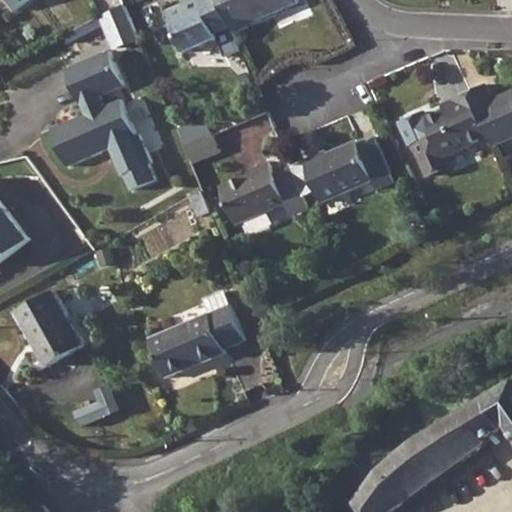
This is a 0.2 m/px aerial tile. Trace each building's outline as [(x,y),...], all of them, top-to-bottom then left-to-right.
[(9,0),(18,11),(30,0),(9,0)] [(192,0),(185,4),(170,10),(186,51),(219,38),(217,32),(232,26),(220,0),(192,0)] [(220,0),(232,26),(233,28),(298,1),(297,0),(220,0)] [(126,4),(103,17),(111,35),(135,25),(126,4)] [(135,25),(111,35),(117,49),(141,38),(135,25)] [(111,46),(68,65),(88,113),(82,116),(76,114),(52,124),(68,162),(101,147),(104,140),(110,141),(123,170),(125,169),(132,185),(156,174),(150,158),(152,157),(140,129),(137,130),(122,94),(105,101),(101,90),(125,80),(111,46)] [(488,86),(473,92),(492,138),(496,147),(511,139),(511,96),(496,103),(488,86)] [(492,138),(473,92),(457,99),(459,106),(430,118),(436,134),(416,143),(430,176),(452,166),(447,156),(492,138)] [(207,117),(179,128),(187,145),(215,134),(207,117)] [(215,134),(187,145),(195,165),(223,152),(215,134)] [(328,152),(294,167),(306,198),(320,191),(325,203),(374,182),(379,191),(395,184),(377,139),(360,146),(359,142),(330,155),(328,152)] [(251,175),(223,187),(239,226),(288,204),(276,175),(271,162),(250,172),(251,175)] [(306,198),(294,167),(276,175),(288,204),(294,217),(311,210),(306,198)] [(0,266),(33,240),(0,198),(0,266)] [(88,346),(57,292),(19,312),(51,366),(88,346)] [(213,313),(152,339),(168,378),(229,353),(228,350),(248,341),(234,305),(228,292),(208,300),(213,313)] [(368,480),(355,504),(361,511),(393,511),(489,444),(485,439),(504,425),(511,436),(511,377),(416,437),(379,468),(368,480)]
